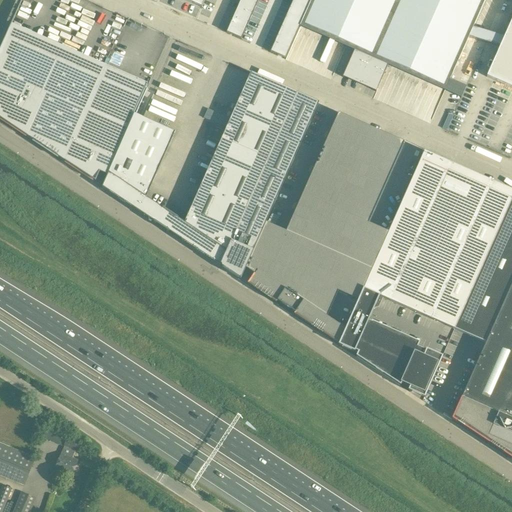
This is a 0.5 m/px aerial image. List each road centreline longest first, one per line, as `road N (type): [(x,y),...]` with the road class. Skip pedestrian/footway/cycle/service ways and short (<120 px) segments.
road 1 (unclassified): [(511,476),(0,134)]
road 2 (unclassified): [(114,0),(511,174)]
road 3 (motorway): [(328,511),(0,296)]
road 4 (motorway): [(0,331),(274,511)]
road 5 (unclassified): [(0,375),(205,511)]
road 6 (unknown): [(511,5),(451,147)]
